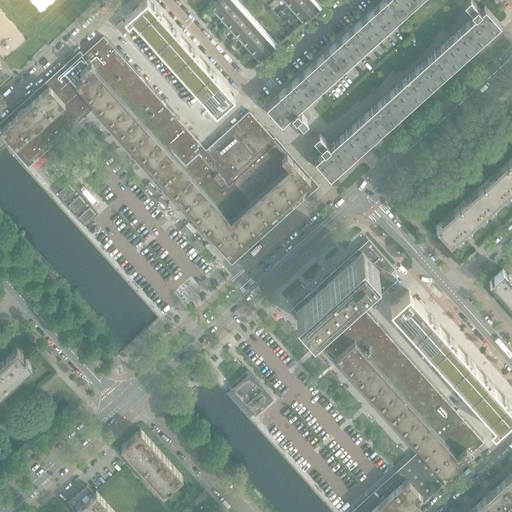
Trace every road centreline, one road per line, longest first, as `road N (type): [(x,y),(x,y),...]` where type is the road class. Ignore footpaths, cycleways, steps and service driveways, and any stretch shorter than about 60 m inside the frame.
road 1 (tertiary): [(135,391),(254,292),(285,256)]
road 2 (tertiary): [(285,256),(135,391)]
road 3 (residential): [(0,107),(122,0)]
road 4 (residential): [(244,511),(135,391)]
road 5 (tertiary): [(1,511),(120,405)]
road 6 (unknown): [(232,111),(129,0)]
road 7 (residential): [(120,405),(20,299)]
road 8 (residential): [(252,93),(353,0)]
road 9 (residential): [(252,93),(166,0)]
road 10 (tertiary): [(409,148),(501,64)]
